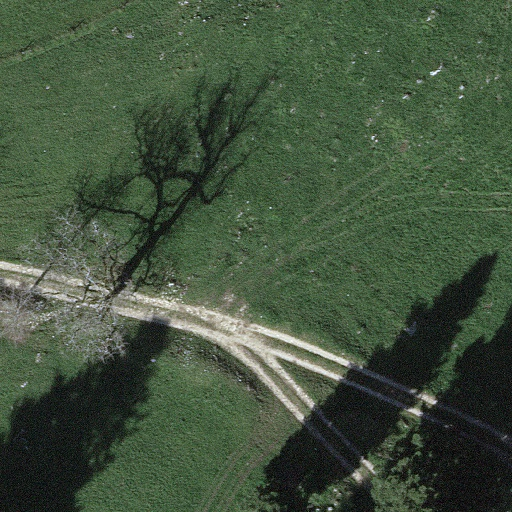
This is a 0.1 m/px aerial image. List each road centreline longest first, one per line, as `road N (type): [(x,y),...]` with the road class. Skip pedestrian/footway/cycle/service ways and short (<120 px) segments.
road 1 (track): [(230,330),(511,445)]
road 2 (track): [(230,330),(407,511)]
road 3 (track): [(0,265),(120,291),(230,330)]
